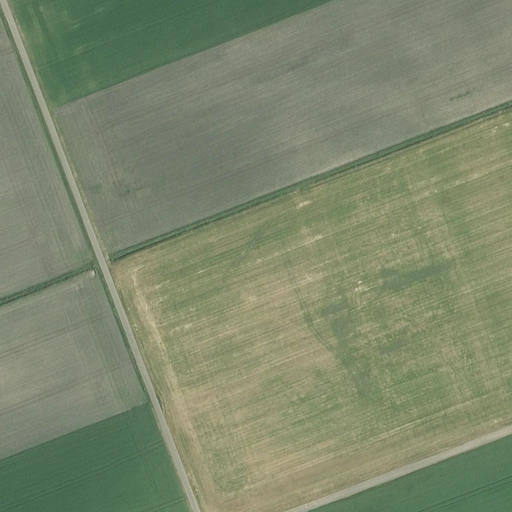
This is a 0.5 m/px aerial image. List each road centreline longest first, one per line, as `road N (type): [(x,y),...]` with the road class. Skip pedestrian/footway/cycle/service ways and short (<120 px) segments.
road 1 (unclassified): [(196,511),(2,0)]
road 2 (track): [(288,511),(511,423)]
